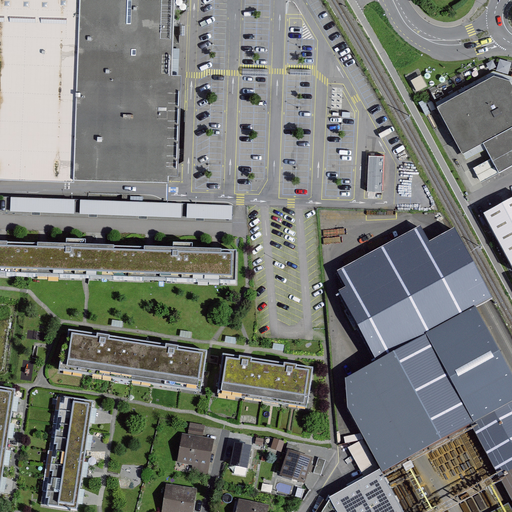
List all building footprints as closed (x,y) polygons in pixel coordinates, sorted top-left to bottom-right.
[(0,0),(0,175),(167,182),(168,176),(177,176),(180,73),(171,73),(173,0),(0,0)] [(482,143),(490,159),(497,173),(511,165),(511,89),(508,82),(493,77),(436,107),(461,153),(482,143)] [(383,157),(369,156),(367,193),(382,193),(383,157)] [(481,182),(497,173),(490,159),(474,169),(481,182)] [(76,198),(12,197),(12,211),(76,212),(76,198)] [(81,213),(182,216),(183,202),(81,199),(81,213)] [(511,273),(511,202),(482,219),(511,274),(511,273)] [(233,218),(233,204),(188,203),(187,217),(233,218)] [(419,233),(336,277),(344,293),(335,297),(373,368),(470,316),(485,309),(446,236),(426,247),(419,233)] [(0,278),(22,279),(23,250),(0,248),(0,278)] [(22,279),(126,281),(127,253),(23,250),(22,279)] [(127,253),(126,281),(235,285),(236,257),(127,253)] [(373,368),(343,384),(346,416),(379,475),(381,478),(471,429),(511,508),(511,394),(470,316),(373,368)] [(130,384),(136,348),(69,338),(64,374),(130,384)] [(196,394),(202,357),(136,348),(130,384),(196,394)] [(218,398),(262,405),(267,367),(223,360),(218,398)] [(306,411),(312,373),(267,367),(262,405),(306,411)] [(0,404),(11,406),(12,393),(0,391),(0,404)] [(89,418),(91,405),(59,400),(57,413),(89,418)] [(0,418),(9,420),(11,406),(0,404),(0,418)] [(55,426),(87,431),(89,418),(57,413),(55,426)] [(9,420),(0,418),(0,431),(7,432),(9,420)] [(55,426),(53,439),(85,444),(87,431),(55,426)] [(207,471),(213,443),(182,437),(176,465),(207,471)] [(51,454),(82,458),(85,444),(53,439),(51,454)] [(235,443),(231,472),(249,475),(252,445),(235,443)] [(51,454),(48,468),(80,473),(82,458),(51,454)] [(310,463),(286,455),(277,478),(301,487),(310,463)] [(46,481),(78,486),(80,473),(48,468),(46,481)] [(398,511),(381,478),(379,475),(330,502),(324,511),(398,511)] [(46,481),(45,494),(77,498),(78,486),(46,481)] [(192,511),(195,491),(165,486),(161,511),(192,511)] [(70,511),(74,511),(77,498),(45,494),(42,508),(70,511)] [(265,511),(266,508),(237,503),(235,511),(265,511)]
